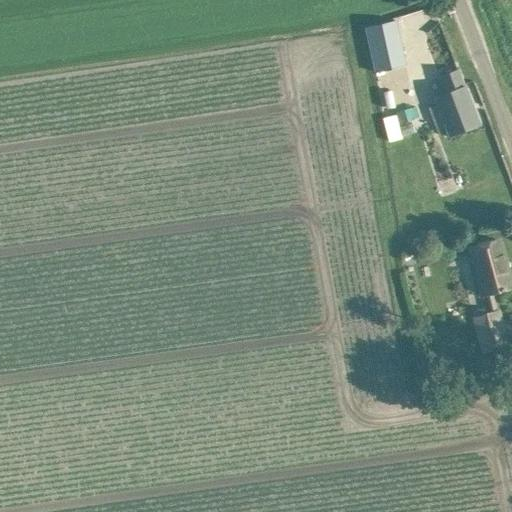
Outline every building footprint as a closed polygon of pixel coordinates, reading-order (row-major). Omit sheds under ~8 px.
[(406,66),(396,21),(364,29),(374,74),(406,66)] [(435,105),(427,108),(437,135),(445,132),(447,138),(450,137),(460,133),(478,126),(464,86),(463,87),(462,83),(457,70),(450,72),(440,76),(447,93),(435,98),(433,99),(435,105)] [(399,124),(418,118),(414,106),(395,113),(399,124)] [(451,180),(443,183),(448,196),(457,192),(451,180)] [(511,286),(499,240),(470,248),(483,294),(499,290),(499,292),(503,291),(503,289),(511,286)] [(498,311),(480,316),(478,310),(471,313),(483,351),(507,344),(498,311)]
